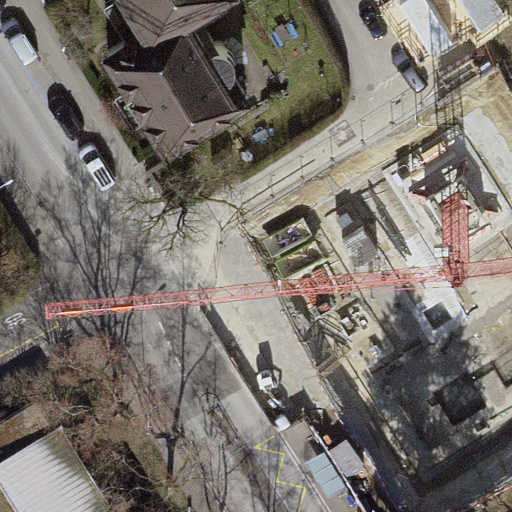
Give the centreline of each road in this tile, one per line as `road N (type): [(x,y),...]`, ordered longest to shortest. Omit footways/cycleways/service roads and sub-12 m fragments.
road 1 (residential): [(123,268),(272,511)]
road 2 (residential): [(0,69),(123,268)]
road 3 (residential): [(123,268),(0,333)]
